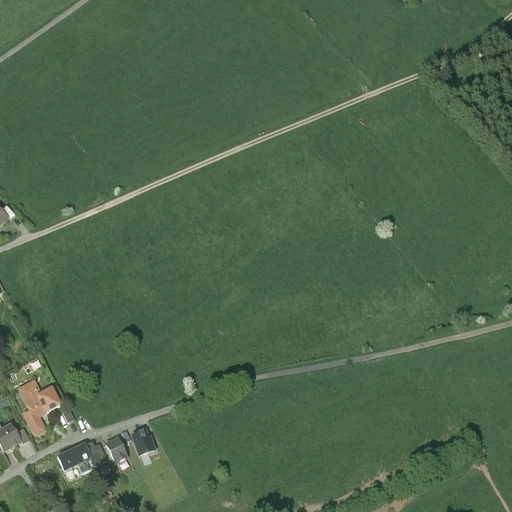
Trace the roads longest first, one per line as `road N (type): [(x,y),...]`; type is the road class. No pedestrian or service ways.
road 1 (track): [(38,234),(469,49),(511,13)]
road 2 (track): [(179,402),(511,322)]
road 3 (residential): [(179,402),(56,446),(0,479)]
